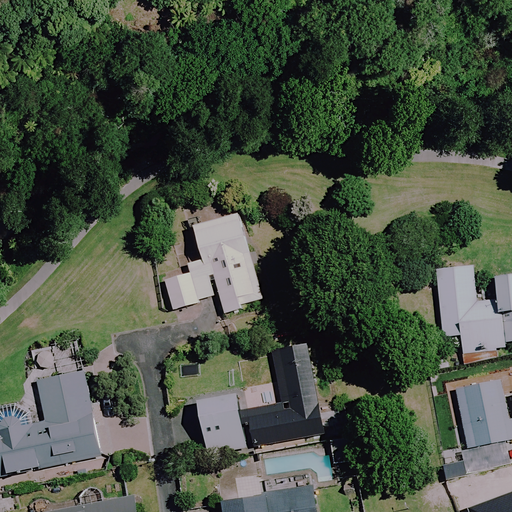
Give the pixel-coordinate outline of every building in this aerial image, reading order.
[(260,301),(238,215),(192,227),(203,268),(160,279),(169,312),(217,299),(221,316),(241,310),(240,306),(260,301)] [(461,354),(503,349),(503,345),(511,343),(511,277),(489,280),(492,302),(474,304),(470,267),(434,271),(442,339),(459,337),(461,354)] [(322,435),(306,340),(272,346),(284,414),(248,420),(252,447),(322,435)] [(137,353),(109,351),(107,372),(136,373),(137,353)] [(26,380),(36,424),(0,432),(0,479),(4,478),(5,482),(40,475),(39,466),(79,458),(80,466),(100,461),(90,416),(80,368),(26,380)] [(511,442),(511,423),(511,422),(507,423),(498,380),(452,389),(465,452),(511,442)] [(248,448),(238,393),(193,402),(203,456),(248,448)] [(315,511),(313,493),(212,505),(213,511),(315,511)] [(132,511),(129,498),(57,511),(132,511)]
